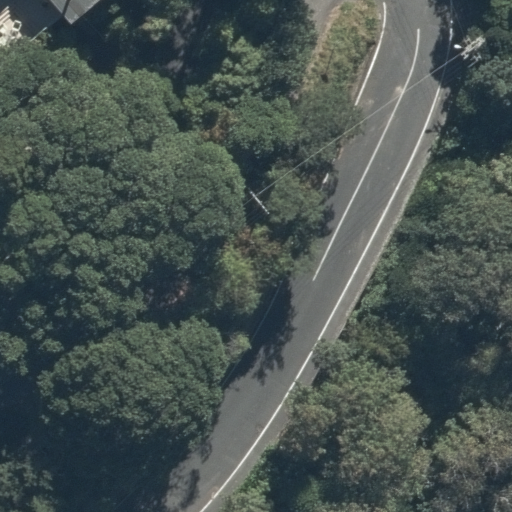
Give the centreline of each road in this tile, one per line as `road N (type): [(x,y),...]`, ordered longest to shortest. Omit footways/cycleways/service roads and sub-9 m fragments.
road 1 (residential): [(412,0),(408,68),(386,131),(307,292),(232,433),(154,511)]
road 2 (residential): [(311,0),(247,143),(165,272),(127,309),(0,393)]
